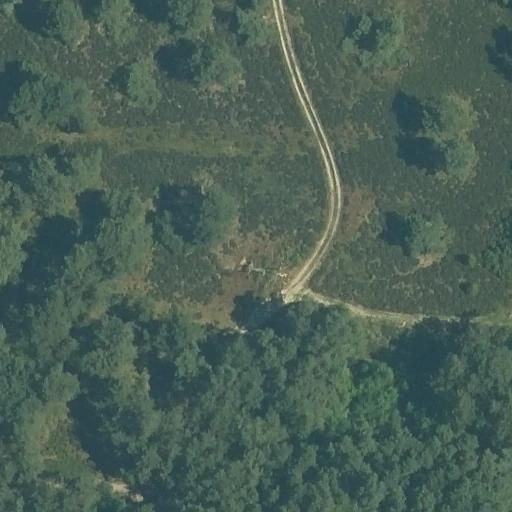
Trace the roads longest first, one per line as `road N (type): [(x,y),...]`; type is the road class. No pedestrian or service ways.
road 1 (track): [(0,479),(159,501),(230,348),(316,261),(344,186),(279,39),(275,0)]
road 2 (track): [(511,325),(263,315)]
